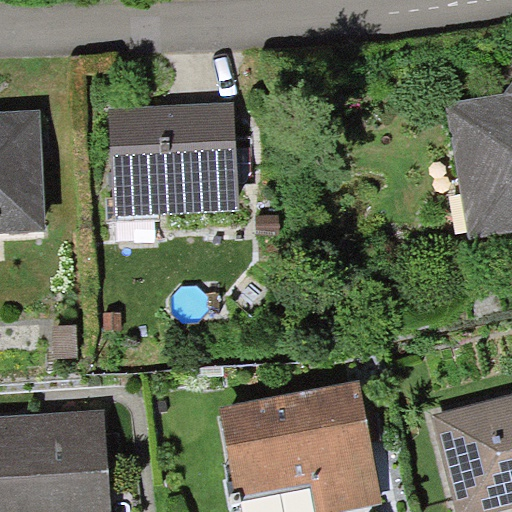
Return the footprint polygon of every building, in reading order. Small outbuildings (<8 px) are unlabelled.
[(446,107),(472,240),(511,234),(511,89),(508,95),(446,107)] [(111,108),(116,221),(242,215),(237,102),(111,108)] [(0,115),(0,237),(46,235),(42,114),(0,115)] [(282,217),(257,217),(257,238),(282,237),(282,217)] [(222,414),(240,511),(349,511),(381,506),(358,388),(222,414)] [(511,398),(433,419),(457,511),(504,511),(511,510),(511,398)] [(52,415),(0,418),(0,511),(109,511),(103,412),(52,415)]
